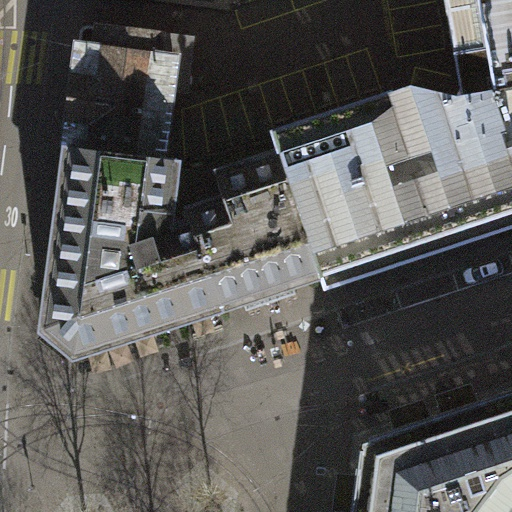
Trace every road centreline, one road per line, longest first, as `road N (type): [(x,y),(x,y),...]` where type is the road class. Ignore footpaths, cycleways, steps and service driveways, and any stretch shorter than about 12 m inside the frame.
road 1 (tertiary): [(0,280),(35,0)]
road 2 (residential): [(511,296),(342,353)]
